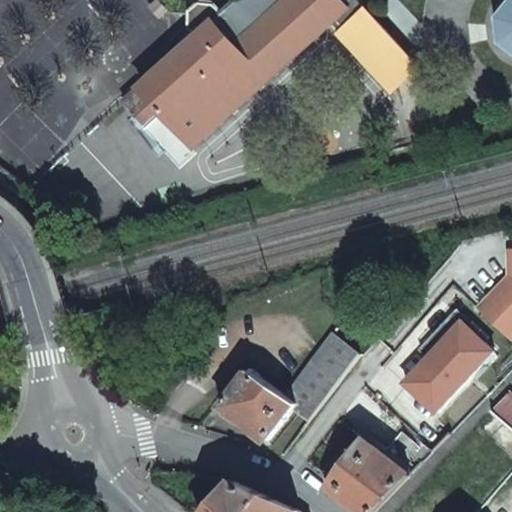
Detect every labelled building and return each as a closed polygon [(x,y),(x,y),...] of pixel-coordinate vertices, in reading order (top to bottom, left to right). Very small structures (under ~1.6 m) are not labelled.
[(356,0),(242,0),(226,14),(219,5),(202,5),(193,13),(191,29),(200,38),(126,104),(184,163),(337,24),(343,19),(351,27),(345,33),(396,90),(419,71),(356,0)] [(337,24),(345,33),(351,27),(343,19),(337,24)] [(511,251),(511,265),(511,276),(511,277),(493,296),(496,298),(483,312),(503,331),(511,322),(511,251)] [(432,358),(466,322),(457,313),(423,349),(432,358)] [(408,383),(439,412),(480,369),(471,361),(489,344),(466,322),(408,383)] [(511,339),(511,322),(503,331),(511,339)] [(489,344),(471,361),(480,369),(497,351),(489,344)] [(345,347),(295,408),(310,420),(360,360),(345,347)] [(269,441),(295,408),(251,371),(222,406),(269,441)] [(511,459),(511,425),(495,410),(477,429),(511,459)] [(348,460),(329,486),(363,511),(378,511),(415,474),(353,431),(336,452),(348,460)] [(206,502),(214,509),(237,481),(225,479),(206,502)] [(211,511),(304,511),(237,481),(214,509),(211,511)]
